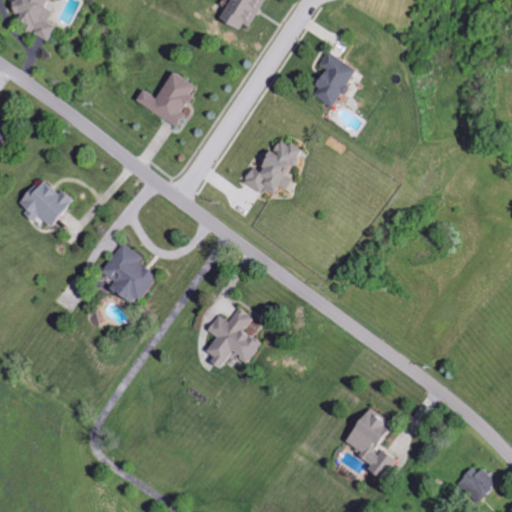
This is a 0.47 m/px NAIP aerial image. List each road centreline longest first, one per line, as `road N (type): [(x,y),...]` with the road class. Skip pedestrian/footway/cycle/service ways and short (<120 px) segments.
road 1 (residential): [(511,461),(475,421),(0,65)]
road 2 (residential): [(179,197),(313,0)]
